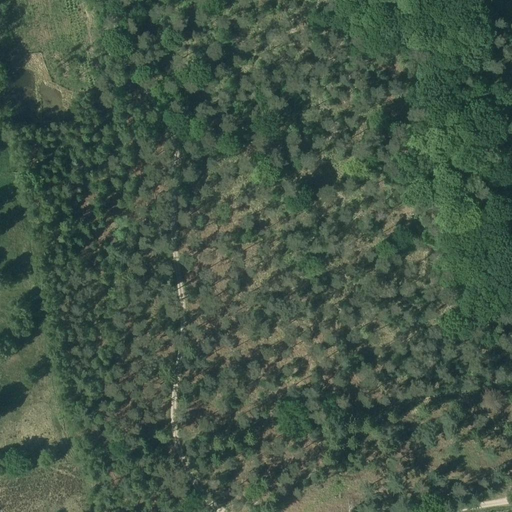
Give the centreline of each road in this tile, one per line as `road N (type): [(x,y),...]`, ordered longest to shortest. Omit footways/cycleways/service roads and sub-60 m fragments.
road 1 (track): [(109,0),(123,53),(175,141),(171,243),(182,318),(174,438)]
road 2 (track): [(477,0),(511,236)]
